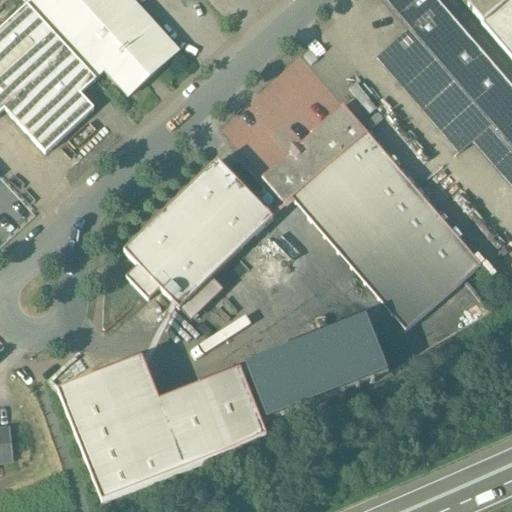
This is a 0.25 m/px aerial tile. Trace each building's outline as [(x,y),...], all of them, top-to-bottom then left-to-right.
[(17,0),(26,9),(35,0),(17,0)] [(128,99),(178,53),(129,0),(35,0),(26,9),(67,54),(95,84),(104,76),(128,99)] [(433,0),(389,0),(382,6),(409,36),(441,9),(433,0)] [(459,0),(481,26),(511,0),(459,0)] [(511,0),(481,26),(511,61),(511,0)] [(0,116),(4,113),(67,54),(26,9),(0,33),(0,116)] [(511,90),(441,9),(409,36),(379,62),(459,155),(483,134),(511,167),(511,90)] [(80,98),(95,84),(67,54),(4,113),(45,156),(94,112),(80,98)] [(290,158),(261,182),(284,208),(290,203),(367,138),(343,110),(309,137),(311,139),(299,149),(290,149),(290,158)] [(481,269),(367,138),(290,203),(406,334),(481,269)] [(218,166),(123,254),(137,269),(160,292),(165,298),(172,304),(180,312),(273,225),(218,166)] [(148,302),(160,292),(137,269),(125,279),(148,302)] [(165,298),(133,365),(141,362),(143,367),(172,304),(165,298)] [(387,335),(351,349),(364,383),(400,369),(387,335)] [(133,365),(57,394),(101,506),(229,455),(266,438),(240,374),(158,406),(143,367),(141,362),(133,365)] [(11,431),(0,432),(0,464),(14,463),(11,431)]
